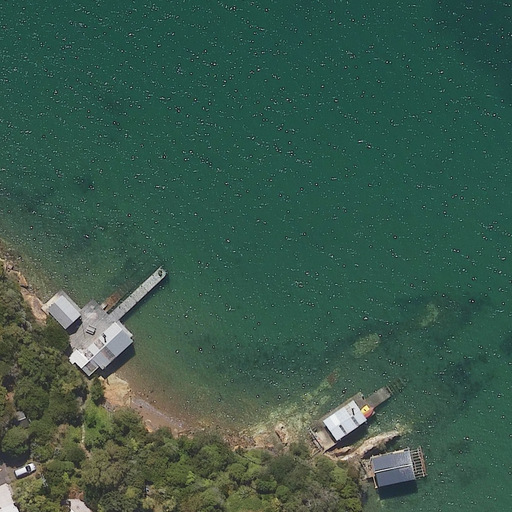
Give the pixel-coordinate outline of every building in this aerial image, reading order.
[(84,314),(62,290),(45,305),(67,330),(84,314)] [(78,348),(70,356),(66,359),(73,366),(77,363),(91,377),(101,367),(105,371),(135,342),(115,321),(83,353),(78,348)] [(367,423),(351,402),(321,423),(337,444),(367,423)] [(407,451),(372,460),(378,485),(413,477),(407,451)] [(20,511),(7,483),(0,486),(0,511),(20,511)]
